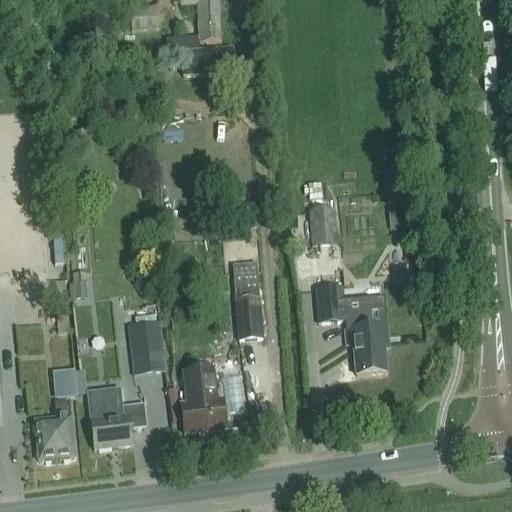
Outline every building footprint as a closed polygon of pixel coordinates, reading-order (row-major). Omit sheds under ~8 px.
[(221,45),(217,0),(179,0),(180,9),(196,8),(199,46),(221,45)] [(158,32),(157,9),(130,11),(132,34),(158,32)] [(180,56),(182,81),(233,78),(231,52),(180,56)] [(91,134),(70,136),(71,157),(92,156),(91,134)] [(337,248),(334,212),(309,214),(312,250),(337,248)] [(87,302),(86,284),(85,276),(72,277),(74,303),(87,302)] [(193,280),(175,281),(177,306),(195,304),(193,280)] [(68,336),(64,285),(54,286),(58,336),(68,336)] [(383,347),(387,347),(386,329),(381,330),(381,324),(385,324),(383,300),(343,303),(342,291),(315,293),(318,327),(344,325),(346,348),(353,348),(355,379),(385,377),(383,347)] [(234,303),(237,345),(264,342),(260,301),(234,303)] [(168,374),(167,324),(134,325),(136,375),(168,374)] [(221,403),(216,404),(212,372),(183,376),(186,407),(184,408),(180,408),(183,438),(225,433),(221,403)] [(88,405),(94,454),(133,449),(131,433),(147,431),(144,407),(121,410),(120,401),(88,405)] [(56,422),(34,424),(38,464),(42,464),(44,466),(50,465),(52,463),(60,462),(63,464),(68,464),(70,461),(74,461),(68,405),(54,406),(56,422)]
